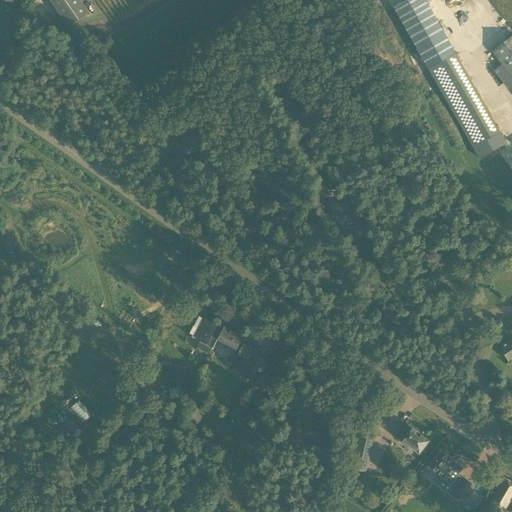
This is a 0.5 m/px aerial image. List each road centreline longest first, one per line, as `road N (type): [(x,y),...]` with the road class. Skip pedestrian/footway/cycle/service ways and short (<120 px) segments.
road 1 (unclassified): [(491,443),(0,103)]
road 2 (unclassified): [(491,443),(494,424),(467,334),(467,287),(478,256),(511,219)]
